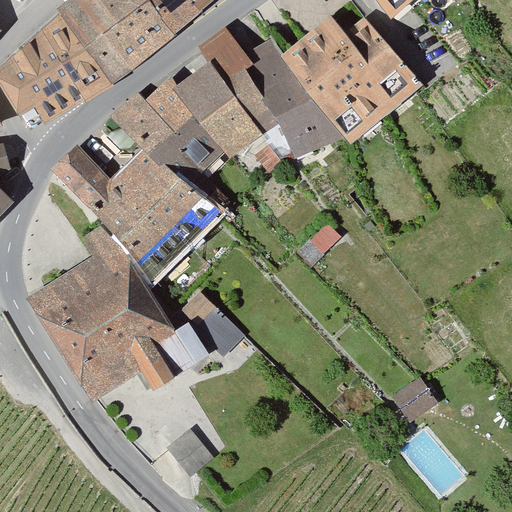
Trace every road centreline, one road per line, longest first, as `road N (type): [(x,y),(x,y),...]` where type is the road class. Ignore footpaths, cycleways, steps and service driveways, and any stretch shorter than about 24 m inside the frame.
road 1 (tertiary): [(36,174),(11,238),(4,309),(63,412),(167,511)]
road 2 (tertiary): [(237,0),(36,174)]
road 3 (track): [(135,511),(46,425),(0,350)]
